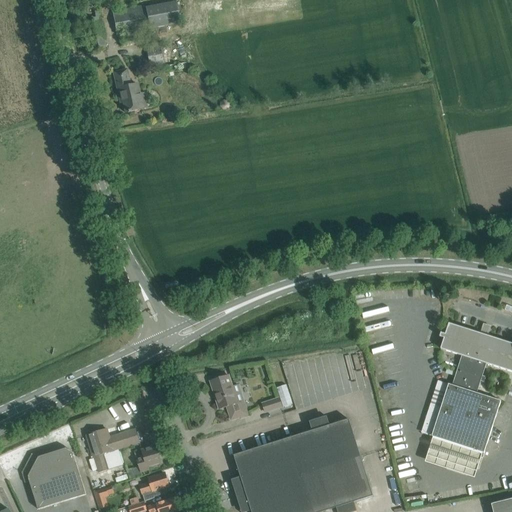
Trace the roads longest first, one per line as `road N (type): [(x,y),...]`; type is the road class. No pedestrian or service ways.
road 1 (tertiary): [(138,282),(98,173),(57,0)]
road 2 (secondary): [(511,277),(413,264),(313,278)]
road 3 (secondary): [(0,432),(168,351)]
road 4 (secondary): [(152,339),(0,410)]
road 5 (secondary): [(168,351),(313,278)]
road 6 (secondary): [(313,278),(273,286),(171,331)]
road 7 (unclassified): [(203,511),(162,388)]
